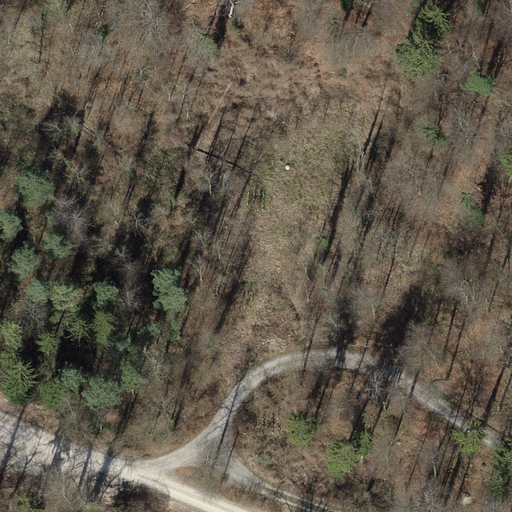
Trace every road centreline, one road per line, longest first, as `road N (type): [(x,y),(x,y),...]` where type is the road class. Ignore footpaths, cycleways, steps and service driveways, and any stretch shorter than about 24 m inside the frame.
road 1 (track): [(511,450),(405,375),(370,362),(314,358),(260,375),(224,425),(155,479)]
road 2 (track): [(155,479),(0,419)]
road 3 (track): [(224,425),(228,459),(240,474),(331,511)]
